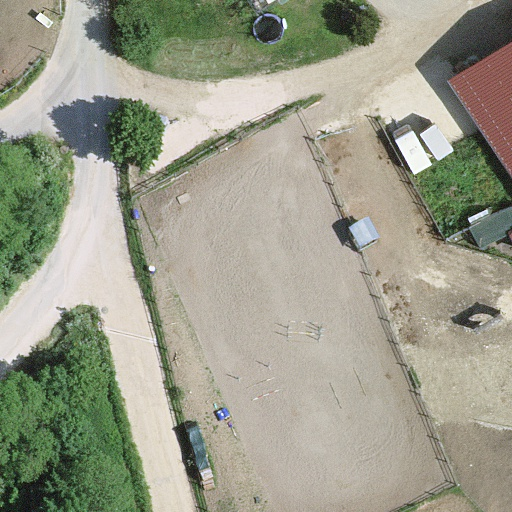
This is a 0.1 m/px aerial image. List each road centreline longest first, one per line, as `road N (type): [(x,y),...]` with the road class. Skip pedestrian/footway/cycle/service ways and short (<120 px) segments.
road 1 (unclassified): [(92,0),(93,146),(79,238),(44,307),(0,352)]
road 2 (track): [(79,238),(117,288),(177,511)]
